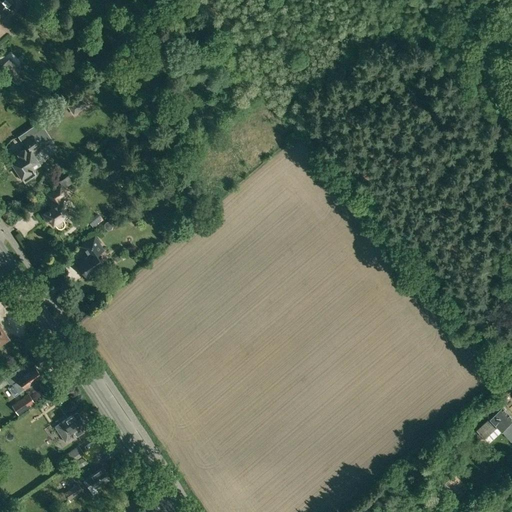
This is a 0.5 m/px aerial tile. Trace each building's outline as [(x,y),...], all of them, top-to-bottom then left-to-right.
[(0,19),(9,10),(0,1),(0,19)] [(10,78),(15,83),(21,77),(16,73),(19,70),(9,59),(0,68),(0,73),(7,81),(10,78)] [(14,166),(24,181),(35,174),(32,169),(39,164),(31,151),(39,146),(33,136),(23,142),(27,147),(9,159),(8,162),(11,166),(14,166)] [(58,181),(63,188),(73,182),(68,175),(58,181)] [(54,223),(56,226),(57,227),(58,227),(59,228),(60,228),(61,227),(62,227),(63,226),(63,225),(64,224),(64,223),(63,223),(63,222),(63,221),(62,220),(69,215),(66,211),(68,210),(60,197),(64,194),(60,187),(49,194),(54,201),(50,203),(53,207),(43,213),(47,219),(49,218),(53,224),(54,223)] [(75,262),(86,278),(94,272),(96,275),(107,269),(96,253),(102,249),(94,237),(81,246),(87,254),(75,262)] [(114,258),(116,262),(120,259),(121,261),(125,258),(121,252),(117,254),(118,255),(114,258)] [(8,387),(14,396),(24,389),(24,390),(43,377),(36,366),(18,378),(14,372),(0,381),(0,388),(8,383),(10,386),(8,387)] [(490,394),(495,400),(503,394),(498,388),(490,394)] [(44,400),(52,395),(49,390),(41,396),(44,400)] [(12,405),(18,414),(35,402),(29,393),(12,405)] [(511,417),(503,407),(477,430),(484,438),(498,426),(502,431),(507,427),(511,432),(511,417)] [(55,426),(65,441),(72,437),(87,428),(77,412),(59,423),(55,426)] [(495,446),(507,436),(503,432),(491,442),(495,446)] [(58,462),(62,468),(84,454),(80,447),(69,454),(69,455),(58,462)] [(65,467),(69,474),(88,463),(85,456),(65,467)] [(83,481),(92,495),(98,491),(95,487),(109,478),(102,467),(88,476),(88,477),(83,481)] [(394,474),(399,479),(407,473),(402,467),(394,474)] [(64,492),(69,499),(82,490),(78,483),(64,492)] [(486,491),(491,488),(486,483),(482,487),(486,491)] [(419,494),(423,499),(428,496),(424,491),(419,494)] [(119,511),(142,511),(147,509),(138,494),(122,505),(117,508),(119,511)]
